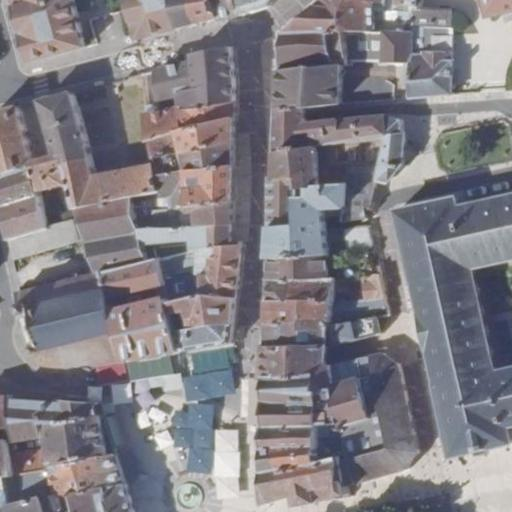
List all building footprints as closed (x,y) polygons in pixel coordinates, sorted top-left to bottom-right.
[(72,0),(3,0),(16,56),(22,61),(84,46),(72,0)] [(129,0),(137,34),(139,40),(181,29),(174,0),(129,0)] [(174,0),(181,29),(202,24),(197,0),(174,0)] [(197,0),(202,24),(223,19),(219,0),(197,0)] [(219,0),(223,19),(223,20),(242,14),(238,0),(219,0)] [(238,0),(242,14),(242,15),(270,6),(275,0),(238,0)] [(415,30),(416,23),(417,11),(375,9),(374,0),(326,0),(286,35),(349,31),(415,30)] [(374,0),(375,9),(417,11),(417,7),(425,8),(425,0),(374,0)] [(511,0),(488,0),(492,18),(511,14),(511,0)] [(416,23),(455,25),(455,10),(425,8),(417,7),(417,11),(416,23)] [(367,59),(413,60),(414,51),(415,30),(349,31),(286,35),(283,67),(351,59),(367,59)] [(411,99),(454,95),(455,35),(436,33),(435,41),(427,41),(426,51),(414,51),(413,60),(411,99)] [(196,60),(157,70),(160,101),(181,96),(183,111),(238,101),(238,83),(235,51),(232,48),(196,55),(196,60)] [(331,105),(346,103),(346,88),(370,87),(367,59),(351,59),(283,67),(279,112),(310,109),(332,107),(331,105)] [(57,155),(35,161),(34,162),(34,163),(40,192),(73,184),(78,208),(131,198),(138,197),(154,194),(160,193),(159,178),(157,165),(96,176),(75,92),(43,100),(57,155)] [(158,105),(156,105),(158,118),(161,116),(165,136),(237,117),(238,101),(183,111),(163,115),(162,112),(161,108),(160,106),(158,105)] [(156,105),(149,107),(153,139),(165,136),(161,116),(158,118),(156,105)] [(35,161),(22,106),(0,111),(0,174),(34,163),(34,162),(35,161)] [(310,123),(310,109),(279,112),(279,126),(310,123)] [(389,115),(310,123),(279,126),(279,153),(319,147),(319,141),(389,136),(389,115)] [(404,119),(389,115),(389,136),(385,157),(380,176),(379,180),(388,181),(408,162),(408,138),(405,135),(404,119)] [(153,139),(155,157),(186,152),(186,154),(192,153),(192,155),(198,154),(198,152),(237,140),(237,117),(165,136),(153,139)] [(319,147),(279,153),(278,174),(274,175),(274,226),(304,223),(302,189),(348,183),(347,206),(348,220),(372,217),(369,207),(376,208),(375,201),(379,180),(380,176),(350,175),(349,160),(385,157),(389,136),(319,141),(319,147)] [(155,157),(157,165),(159,178),(189,172),(189,173),(236,166),(237,140),(198,152),(198,154),(192,155),(192,153),(186,154),(186,152),(155,157)] [(34,163),(0,174),(0,192),(3,206),(41,197),(40,192),(34,163)] [(236,166),(189,173),(189,206),(235,200),(236,166)] [(189,172),(159,178),(160,193),(160,199),(176,196),(175,210),(165,212),(166,219),(151,221),(153,230),(180,229),(234,222),(235,200),(189,206),(189,173),(189,172)] [(304,223),(274,226),(273,256),(332,252),(330,228),(329,205),(347,206),(348,183),(302,189),(304,223)] [(154,194),(138,197),(139,203),(154,200),(154,194)] [(511,195),(461,207),(459,198),(400,211),(453,457),(511,444),(511,432),(511,427),(511,195)] [(41,197),(3,206),(10,238),(48,227),(46,221),(41,197)] [(138,197),(131,198),(134,212),(140,210),(139,203),(138,197)] [(131,198),(78,208),(78,209),(78,210),(83,217),(89,237),(87,237),(87,238),(98,275),(98,277),(107,275),(106,273),(162,260),(162,262),(175,258),(195,254),(195,251),(223,246),(223,247),(244,244),(244,242),(233,242),(234,222),(180,229),(153,230),(151,221),(137,226),(134,212),(131,198)] [(63,217),(64,223),(73,220),(83,217),(78,210),(62,213),(63,217)] [(46,221),(48,227),(64,223),(63,217),(46,221)] [(73,220),(79,240),(87,238),(87,237),(89,237),(83,217),(73,220)] [(48,227),(10,238),(14,259),(79,240),(73,220),(64,223),(48,227)] [(330,228),(332,252),(348,257),(346,228),(330,228)] [(239,297),(244,244),(223,247),(223,246),(195,251),(195,254),(175,258),(178,273),(166,276),(172,303),(208,295),(239,297)] [(332,252),(273,256),(272,278),(353,278),(375,272),(369,251),(348,257),(332,252)] [(107,275),(127,360),(127,361),(183,352),(178,331),(175,318),(174,313),(172,303),(166,276),(162,262),(162,260),(106,273),(107,275)] [(353,278),(272,278),(271,300),(338,300),(340,288),(368,287),(370,296),(388,294),(383,270),(375,272),(353,278)] [(98,275),(21,293),(19,293),(25,317),(31,316),(31,317),(30,317),(30,319),(37,322),(38,322),(42,336),(41,336),(40,343),(41,347),(35,349),(36,354),(41,353),(42,360),(51,366),(75,367),(97,362),(97,365),(127,360),(107,275),(98,277),(98,275)] [(370,296),(361,297),(363,318),(380,316),(392,314),(388,294),(370,296)] [(186,333),(190,350),(234,343),(239,297),(208,295),(172,303),(174,313),(191,309),(192,314),(193,328),(190,328),(186,333)] [(361,297),(338,300),(336,321),(347,320),(363,318),(361,297)] [(338,300),(271,300),(269,323),(336,321),(338,300)] [(174,313),(175,318),(192,314),(191,309),(174,313)] [(363,318),(347,320),(349,341),(381,331),(380,316),(363,318)] [(347,320),(336,321),(333,343),(333,346),(349,341),(347,320)] [(336,321),(269,323),(268,345),(333,343),(336,321)] [(178,331),(183,352),(190,350),(186,333),(190,328),(178,331)] [(333,343),(268,345),(267,355),(332,351),(333,346),(333,343)] [(332,351),(267,355),(266,371),(294,370),(331,364),(332,351)] [(389,353),(379,355),(385,389),(377,390),(380,419),(389,462),(377,464),(378,470),(358,477),(359,484),(413,469),(420,453),(401,365),(389,353)] [(294,370),(266,371),(264,426),(300,422),(331,421),(343,420),(344,420),(348,420),(349,426),(380,419),(377,390),(385,389),(379,355),(331,364),(294,370)] [(14,408),(13,396),(0,394),(0,445),(10,444),(16,476),(23,475),(29,474),(41,472),(42,472),(55,469),(119,455),(107,415),(102,415),(102,416),(46,425),(49,436),(20,440),(14,408)] [(100,402),(13,396),(14,408),(20,440),(49,436),(46,425),(102,416),(102,415),(100,402)] [(207,412),(199,413),(196,399),(180,402),(190,469),(215,466),(207,412)] [(348,420),(344,420),(348,434),(349,441),(358,477),(378,470),(377,464),(389,462),(380,419),(349,426),(348,420)] [(343,420),(331,421),(333,437),(348,434),(344,420),(343,420)] [(300,422),(264,426),(263,450),(290,447),(312,447),(323,435),(333,437),(331,421),(300,422)] [(290,447),(263,450),(262,472),(294,464),(316,464),(316,458),(331,456),(333,437),(323,435),(312,447),(290,447)] [(358,477),(349,441),(350,452),(331,456),(316,458),(316,464),(294,464),(262,472),(261,500),(294,498),(296,503),(297,508),(354,497),(351,486),(350,480),(358,477)] [(10,444),(0,445),(0,507),(11,505),(12,504),(8,477),(16,476),(10,444)] [(127,484),(119,455),(55,469),(56,475),(59,496),(62,495),(76,493),(116,486),(116,487),(130,485),(129,484),(127,484)] [(56,475),(55,469),(42,472),(42,478),(56,475)] [(42,478),(42,472),(41,472),(29,474),(34,500),(48,498),(59,496),(56,475),(42,478)] [(23,475),(16,476),(8,477),(12,504),(32,501),(30,490),(25,490),(23,475)] [(351,486),(359,484),(358,477),(350,480),(351,486)] [(135,511),(130,486),(130,485),(116,487),(116,486),(76,493),(79,510),(81,510),(80,511),(135,511)] [(79,510),(76,493),(62,495),(65,511),(67,511),(79,510)] [(62,495),(59,496),(48,498),(51,511),(64,511),(65,511),(62,495)] [(32,501),(12,504),(11,505),(12,511),(51,511),(48,498),(34,500),(32,501)] [(294,498),(261,500),(272,508),(296,503),(294,498)]
